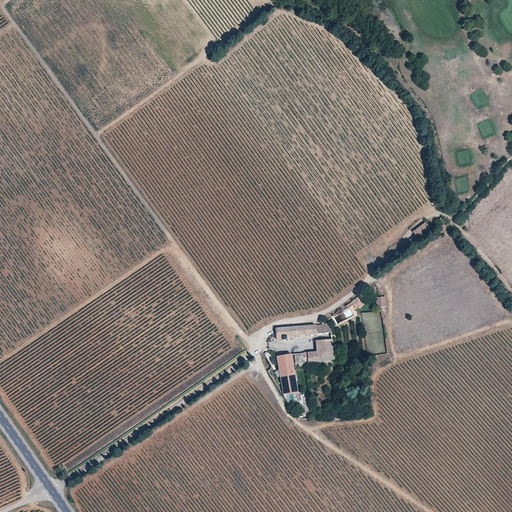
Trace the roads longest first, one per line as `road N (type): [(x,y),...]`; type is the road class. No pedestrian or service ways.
road 1 (track): [(258,345),(226,313),(0,3)]
road 2 (unclassified): [(51,489),(254,351)]
road 3 (track): [(254,351),(306,428),(433,511)]
